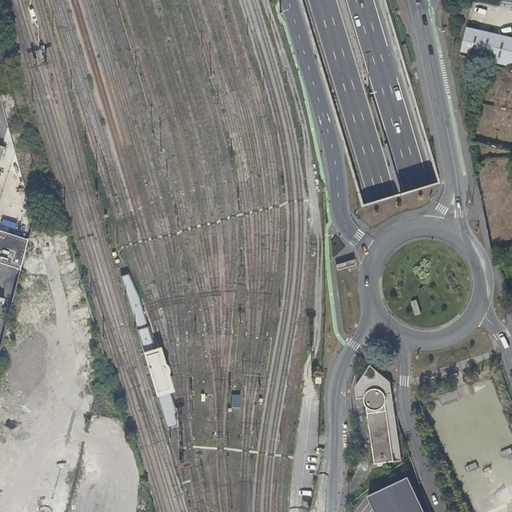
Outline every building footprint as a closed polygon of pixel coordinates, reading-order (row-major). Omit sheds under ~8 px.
[(511,38),(495,34),(473,30),(467,28),(461,56),(468,58),(511,67),(511,38)] [(26,174),(33,154),(19,149),(12,169),(26,174)] [(12,158),(2,154),(0,160),(0,193),(2,194),(12,158)] [(0,262),(21,269),(28,242),(28,239),(0,229),(0,262)] [(66,235),(53,239),(62,274),(75,270),(66,235)] [(121,275),(167,429),(176,426),(173,416),(176,415),(156,350),(154,350),(135,287),(131,273),(121,275)] [(376,462),(403,459),(392,382),(372,365),(358,386),(359,397),(367,396),(376,462)] [(426,511),(409,476),(369,495),(376,511),(426,511)]
